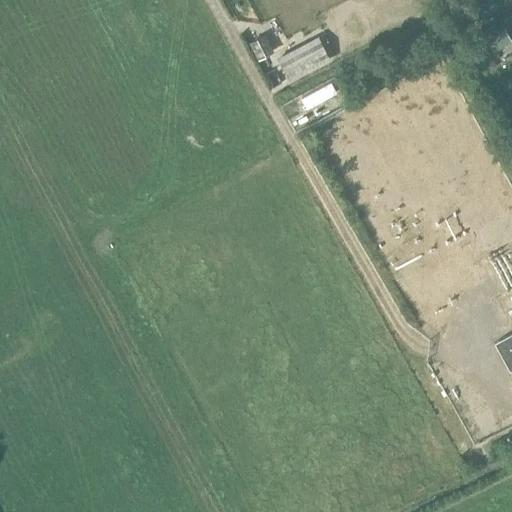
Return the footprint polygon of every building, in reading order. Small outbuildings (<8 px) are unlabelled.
[(471,9),(466,12),(474,27),(493,16),(484,0),(470,8),(471,9)] [(483,37),(493,53),(508,45),(499,28),(483,37)] [(274,53),(264,34),(249,42),(259,61),(274,53)] [(277,60),(288,81),(330,60),(319,38),(277,60)] [(336,92),(330,81),(301,97),(306,108),(336,92)] [(511,331),(502,337),(493,342),(508,371),(511,368),(511,331)]
